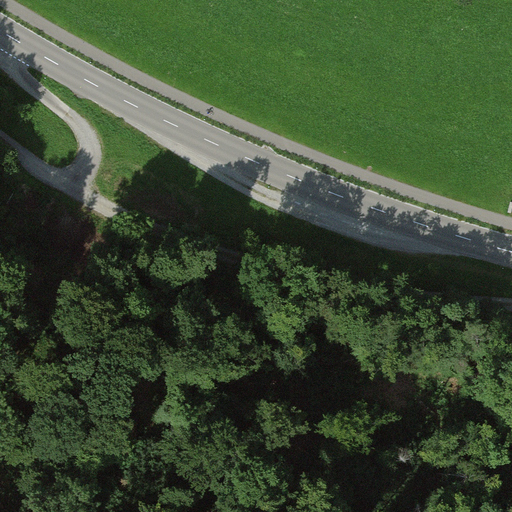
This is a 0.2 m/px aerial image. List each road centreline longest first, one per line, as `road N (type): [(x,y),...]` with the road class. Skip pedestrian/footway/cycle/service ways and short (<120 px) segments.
road 1 (tertiary): [(0,31),(249,158),(511,251)]
road 2 (track): [(0,137),(129,215),(313,281),(511,306)]
road 3 (track): [(166,121),(238,183),(284,204),(336,216),(391,214)]
